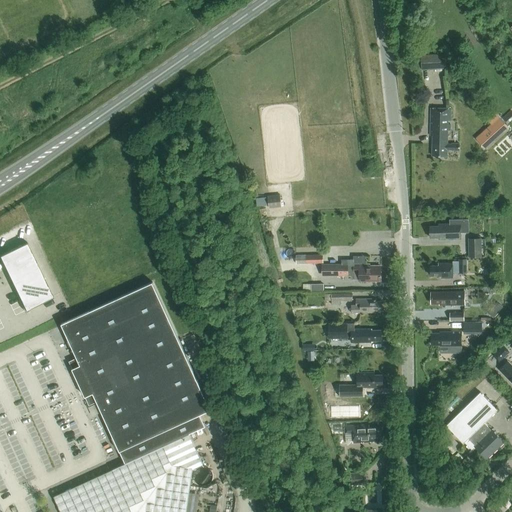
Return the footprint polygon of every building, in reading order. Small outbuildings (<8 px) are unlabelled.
[(446,69),(445,54),(420,55),(421,70),(446,69)] [(449,131),(450,109),(430,109),(429,136),(432,136),(431,156),(446,157),(446,151),(458,151),(459,144),(447,144),(447,131),(449,131)] [(511,119),(511,110),(502,118),(508,124),(511,119)] [(488,144),(507,127),(496,114),(488,122),(491,125),(480,135),(488,144)] [(280,206),(279,195),(266,196),(266,197),(267,205),(267,207),(280,206)] [(266,197),(256,198),(257,207),(267,205),(266,197)] [(460,224),(451,224),(439,225),(439,226),(430,227),(430,238),(439,238),(439,240),(460,239),(460,224)] [(19,243),(27,239),(24,233),(16,237),(19,243)] [(482,256),(481,238),(468,238),(469,257),(482,256)] [(27,243),(0,255),(0,256),(26,310),(53,297),(27,243)] [(323,262),(323,254),(296,255),(296,263),(323,262)] [(354,260),(353,260),(342,260),(342,265),(324,266),(324,277),(348,277),(348,276),(354,276),(354,279),(359,279),(359,282),(375,282),(375,281),(381,281),(381,267),(374,267),(374,266),(370,266),(370,265),(354,265),(354,260)] [(458,274),(467,274),(466,260),(458,260),(452,260),(452,263),(441,264),(441,266),(430,266),(430,276),(441,276),(441,278),(452,278),(452,274),(458,274)] [(125,464),(189,435),(205,427),(199,416),(210,411),(152,284),(61,325),(76,358),(69,361),(89,406),(97,402),(125,464)] [(439,306),(464,305),(464,292),(430,292),(430,304),(439,304),(439,306)] [(353,293),(332,293),(332,304),(341,304),(341,301),(353,301),(353,293)] [(355,299),(355,305),(352,305),(352,313),(382,313),(382,301),(374,301),(374,299),(355,299)] [(464,313),(450,313),(450,321),(464,321),(464,313)] [(482,334),(482,322),(464,322),(464,335),(482,334)] [(354,329),(354,324),(329,324),(329,338),(351,338),(351,342),(372,342),(372,341),(383,341),(382,331),(372,331),(372,329),(354,329)] [(461,347),(461,331),(451,331),(451,332),(439,332),(439,334),(431,334),(431,345),(440,345),(440,347),(461,347)] [(358,371),(358,384),(339,385),(340,397),(364,396),(363,387),(383,387),(383,375),(374,375),(374,371),(358,371)] [(463,443),(470,437),(484,423),(498,410),(480,392),(446,425),(463,443)] [(331,404),(331,413),(338,413),(338,417),(355,417),(355,404),(331,404)] [(484,423),(470,437),(477,444),(474,447),(486,459),(504,442),(492,430),(491,430),(484,423)] [(369,425),(353,426),(353,425),(343,425),(344,433),(353,433),(354,443),(383,441),(383,427),(369,428),(369,425)] [(461,446),(447,432),(438,440),(452,454),(461,446)] [(189,435),(125,464),(112,470),(113,470),(54,497),(60,511),(186,511),(193,470),(203,465),(189,435)] [(463,458),(458,453),(447,463),(452,468),(463,458)] [(350,485),(366,485),(366,484),(365,472),(350,473),(350,485)]
